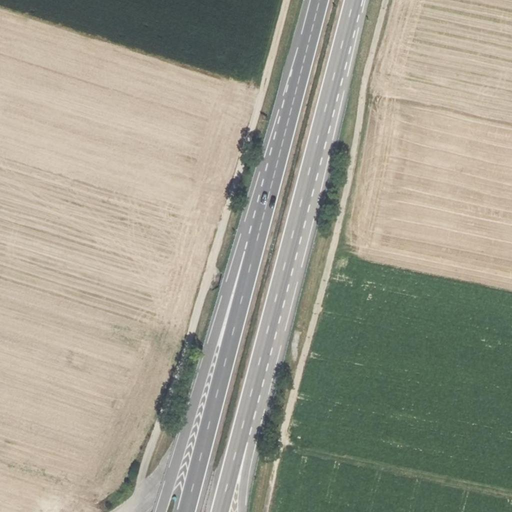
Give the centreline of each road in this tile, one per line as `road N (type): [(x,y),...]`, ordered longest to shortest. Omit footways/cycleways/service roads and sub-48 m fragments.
road 1 (track): [(288,0),(172,389),(126,511)]
road 2 (track): [(280,446),(352,172),(386,0)]
road 3 (trunk): [(250,398),(353,0)]
road 4 (trunk): [(250,398),(353,0)]
road 5 (trunk): [(253,241),(234,267),(160,511)]
road 6 (trunk): [(253,241),(186,511)]
road 7 (trunk): [(318,0),(253,241)]
road 8 (track): [(511,495),(280,446)]
